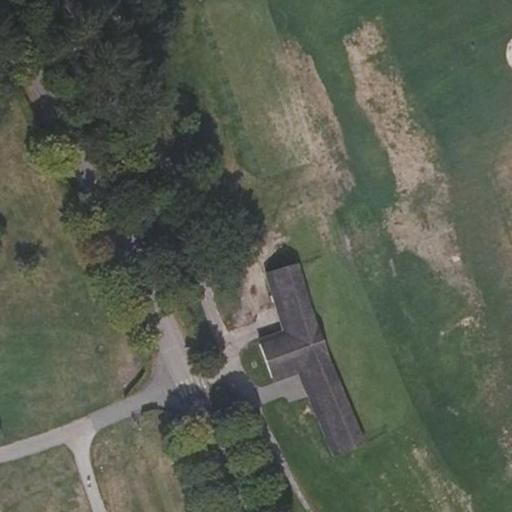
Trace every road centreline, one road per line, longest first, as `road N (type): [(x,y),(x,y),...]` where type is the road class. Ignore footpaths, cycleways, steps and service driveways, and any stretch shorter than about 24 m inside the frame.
road 1 (unclassified): [(237,511),(210,440),(0,6)]
road 2 (track): [(268,434),(180,245),(131,66),(94,0)]
